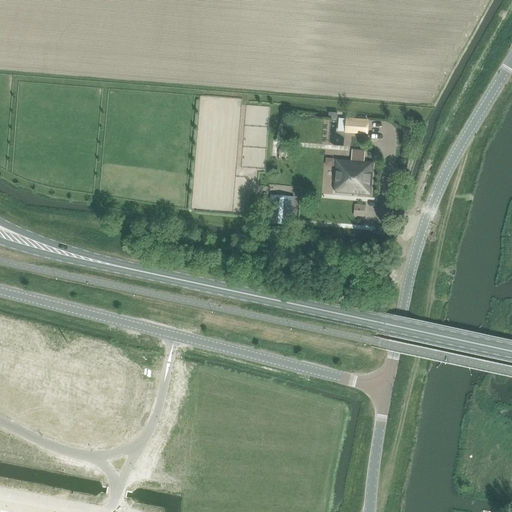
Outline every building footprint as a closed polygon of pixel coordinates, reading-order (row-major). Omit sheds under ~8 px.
[(367,122),(367,120),(347,119),(347,133),(366,134),(366,133),(366,128),(367,128),(367,127),(366,127),(366,122),(367,122)] [(278,150),(278,153),(281,156),(284,157),(287,154),(288,150),(285,148),(281,147),(278,150)] [(353,151),(352,161),(365,162),(366,152),(353,151)] [(336,160),(335,183),(336,183),(336,193),(371,195),(373,162),(365,162),(352,161),(338,160),(336,160)] [(268,217),(292,219),(294,197),(270,195),(268,217)] [(355,205),(354,216),(364,216),(365,206),(355,205)]
